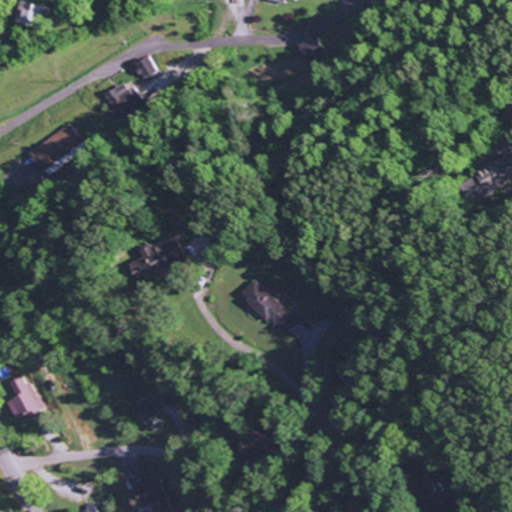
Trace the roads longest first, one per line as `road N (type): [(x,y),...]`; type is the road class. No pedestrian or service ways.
road 1 (residential): [(293,511),(356,398),(374,329),(388,211),(404,185),(511,113)]
road 2 (residential): [(0,129),(108,66),(170,40),(250,23)]
road 3 (residential): [(266,511),(178,447),(73,451)]
